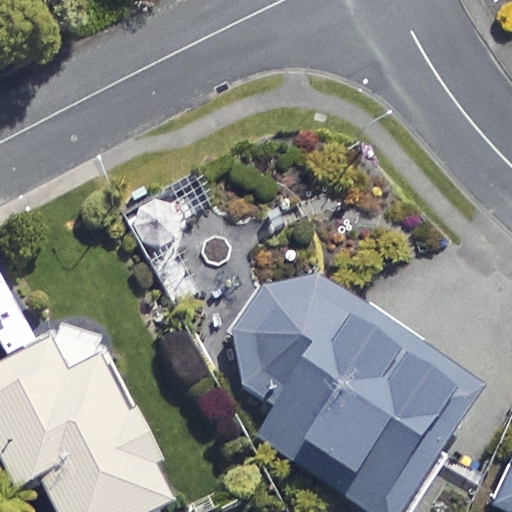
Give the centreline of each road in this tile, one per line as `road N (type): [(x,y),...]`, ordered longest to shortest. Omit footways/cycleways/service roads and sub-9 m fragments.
road 1 (residential): [(0,143),(290,0)]
road 2 (residential): [(394,0),(452,99),(511,167)]
